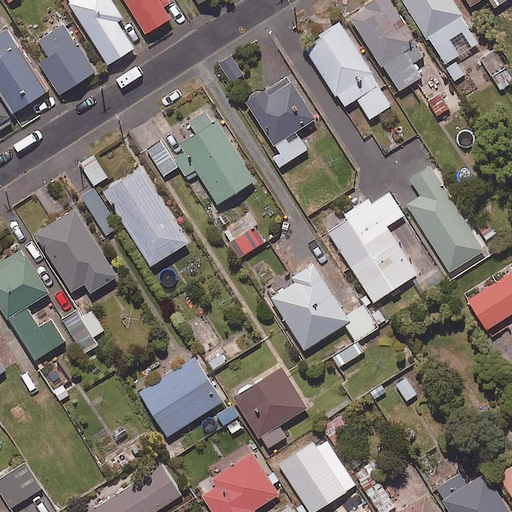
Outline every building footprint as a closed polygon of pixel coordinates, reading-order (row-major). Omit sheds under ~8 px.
[(141,42),(115,0),(68,0),(108,63),(141,42)] [(126,0),(147,31),(172,15),(165,4),(171,0),(126,0)] [(423,54),(388,0),(373,0),(349,16),(397,91),(421,76),(412,62),(423,54)] [(477,42),(451,0),(402,0),(425,37),(428,36),(444,63),(477,42)] [(97,69),(67,21),(39,39),(49,55),(41,60),(61,92),(97,69)] [(390,105),(340,22),(304,44),(342,106),(356,97),(369,118),(390,105)] [(49,89),(10,27),(0,33),(0,84),(16,109),(49,89)] [(511,81),(511,77),(492,48),(479,56),(500,89),(511,81)] [(245,73),(233,54),(221,62),(233,80),(245,73)] [(318,116),(290,73),(248,100),(278,146),(271,151),(281,165),(309,147),(297,129),(318,116)] [(448,108),(438,93),(426,100),(436,115),(448,108)] [(0,127),(15,119),(0,94),(0,127)] [(256,178),(211,107),(192,119),(200,131),(182,142),(188,150),(177,157),(187,174),(198,167),(220,201),(256,178)] [(179,165),(163,140),(146,151),(163,175),(179,165)] [(485,248),(432,164),(412,177),(423,194),(409,203),(451,270),(485,248)] [(190,240),(143,165),(105,189),(153,264),(190,240)] [(109,210),(95,187),(82,194),(96,218),(109,210)] [(405,213),(391,191),(374,202),(370,197),(346,213),(349,218),(329,232),(376,301),(419,272),(388,224),(405,213)] [(119,274),(77,207),(36,233),(72,290),(86,281),(92,291),(119,274)] [(121,225),(111,211),(97,220),(107,235),(121,225)] [(266,240),(250,214),(227,229),(242,254),(266,240)] [(0,299),(11,316),(28,305),(51,289),(32,260),(38,256),(29,243),(0,261),(0,299)] [(348,314),(315,262),(293,276),(296,281),(273,295),(306,348),(346,322),(357,340),(380,326),(365,303),(348,314)] [(485,329),(505,317),(511,327),(511,270),(467,300),(485,329)] [(28,305),(11,316),(38,357),(66,338),(52,316),(40,323),(28,305)] [(82,316),(78,310),(63,319),(84,352),(99,343),(94,336),(105,329),(93,309),(82,316)] [(250,324),(224,340),(210,316),(191,328),(206,354),(215,370),(261,343),(250,324)] [(350,346),(346,339),(330,349),(340,365),(365,350),(359,341),(350,346)] [(224,399),(197,355),(141,391),(169,435),(224,399)] [(309,405),(284,365),(235,395),(268,447),(288,434),(281,423),(309,405)] [(511,417),(508,420),(511,426),(511,438),(507,441),(511,448),(511,463),(498,472),(511,495),(511,417)] [(320,445),(316,439),(281,462),(313,511),(357,483),(329,440),(320,445)] [(281,492),(254,451),(212,478),(217,486),(205,494),(216,511),(258,511),(256,508),(281,492)] [(42,488),(27,462),(0,478),(0,486),(12,506),(42,488)] [(385,511),(397,505),(370,463),(355,472),(380,511),(385,511)] [(152,511),(182,493),(164,464),(88,511),(152,511)] [(466,484),(459,473),(435,488),(449,511),(510,511),(484,472),(466,484)] [(438,511),(427,494),(399,511),(438,511)] [(299,511),(293,502),(279,511),(299,511)]
